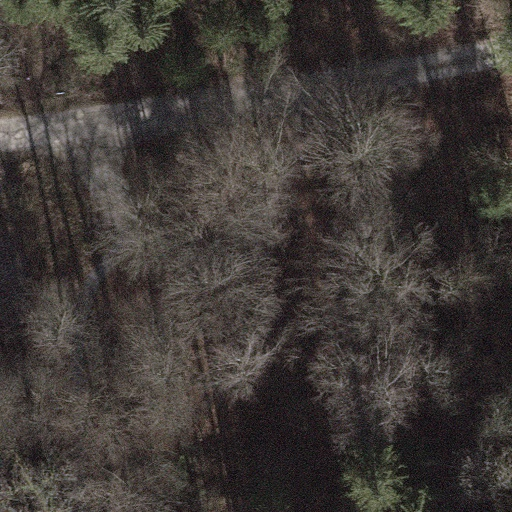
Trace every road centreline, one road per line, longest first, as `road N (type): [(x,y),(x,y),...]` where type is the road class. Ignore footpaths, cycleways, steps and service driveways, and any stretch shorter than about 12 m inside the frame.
road 1 (track): [(511,51),(58,123)]
road 2 (track): [(251,308),(322,344),(511,411)]
road 3 (track): [(354,80),(306,129),(266,197),(255,230),(251,308)]
road 4 (track): [(251,308),(107,219)]
